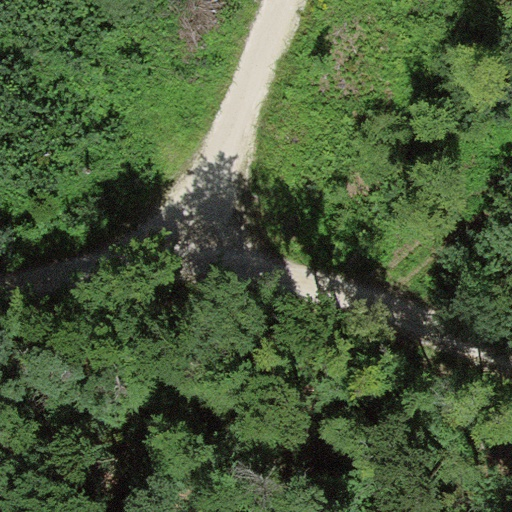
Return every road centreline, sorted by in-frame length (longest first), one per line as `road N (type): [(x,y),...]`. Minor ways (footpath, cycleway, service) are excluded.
road 1 (track): [(0,285),(150,238),(196,239),(511,356)]
road 2 (track): [(284,0),(196,239)]
